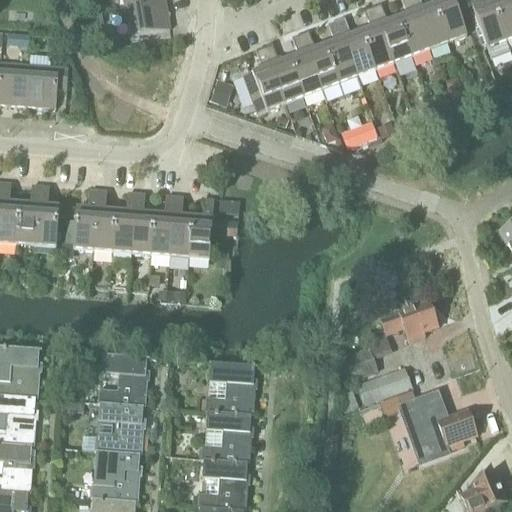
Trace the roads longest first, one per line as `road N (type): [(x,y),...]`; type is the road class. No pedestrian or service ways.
road 1 (residential): [(180,117),(465,216)]
road 2 (residential): [(0,153),(142,159),(161,150),(180,117)]
road 3 (residential): [(495,367),(465,216)]
road 4 (residential): [(197,48),(330,0)]
